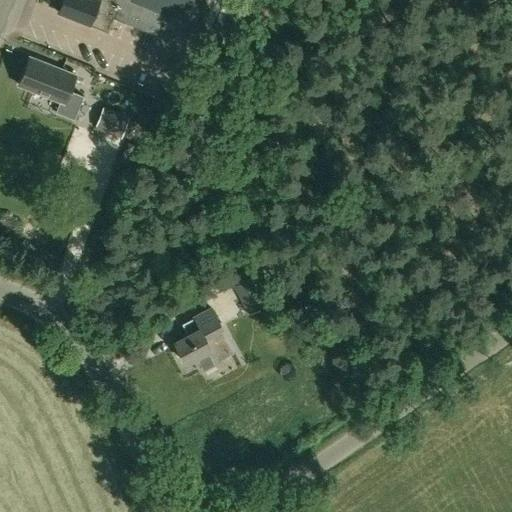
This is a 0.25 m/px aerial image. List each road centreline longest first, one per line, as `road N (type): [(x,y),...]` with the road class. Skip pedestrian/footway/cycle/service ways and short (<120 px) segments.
road 1 (unclassified): [(511,334),(250,511)]
road 2 (unclassified): [(179,511),(73,331),(0,292)]
road 3 (unknown): [(5,0),(126,47)]
